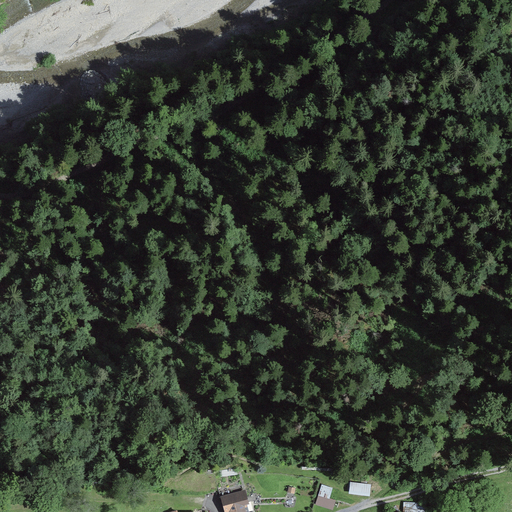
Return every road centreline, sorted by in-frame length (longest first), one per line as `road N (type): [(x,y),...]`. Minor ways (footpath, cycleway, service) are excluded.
road 1 (track): [(0,192),(48,185),(267,81),(390,0)]
road 2 (track): [(215,511),(203,497),(89,496),(0,507)]
road 3 (track): [(511,429),(446,447),(348,511)]
